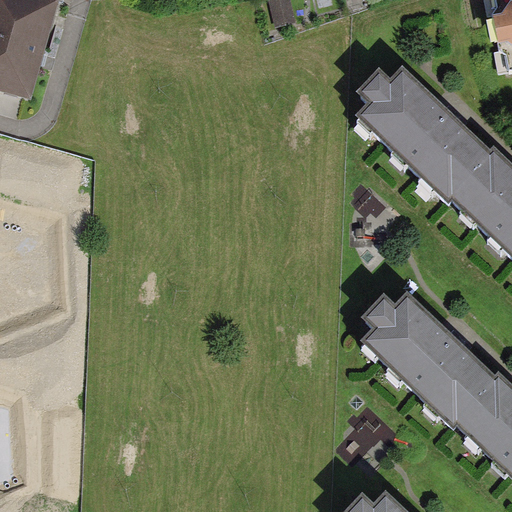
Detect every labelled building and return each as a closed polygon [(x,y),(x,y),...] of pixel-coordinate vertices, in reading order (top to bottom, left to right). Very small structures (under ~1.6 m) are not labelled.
[(53,2),(44,0),(0,0),(0,86),(27,94),(53,2)] [(296,23),(291,0),(275,0),(281,26),(296,23)] [(511,0),(497,0),(500,12),(495,13),(501,40),(505,39),(511,70),(511,69),(511,0)] [(378,103),(364,119),(453,200),(456,196),(498,151),(408,69),(398,80),(387,71),(367,93),(378,103)] [(511,157),(501,148),(498,151),(456,196),(511,246),(511,157)] [(377,330),(363,345),(452,427),(455,423),(497,378),(407,296),(397,307),(386,297),(366,320),(377,330)] [(511,385),(500,374),(497,378),(455,423),(511,474),(511,385)] [(405,511),(391,499),(381,510),(371,500),(359,511),(405,511)]
